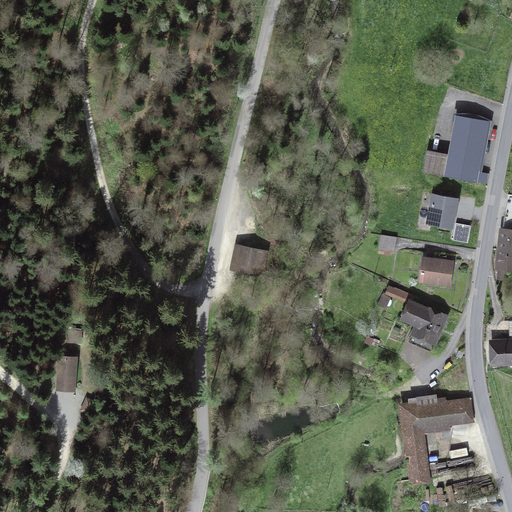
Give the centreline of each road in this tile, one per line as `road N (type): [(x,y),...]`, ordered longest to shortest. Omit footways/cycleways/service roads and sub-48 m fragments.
road 1 (unclassified): [(193,511),(203,450),(205,292),(273,0)]
road 2 (tertiary): [(511,499),(475,343),(511,114)]
road 3 (track): [(205,292),(151,277),(103,187),(83,86),(93,0)]
road 4 (track): [(24,511),(56,472),(60,437),(48,415),(0,373)]
